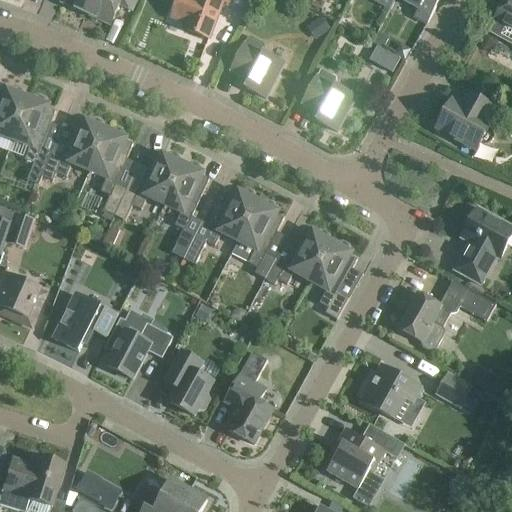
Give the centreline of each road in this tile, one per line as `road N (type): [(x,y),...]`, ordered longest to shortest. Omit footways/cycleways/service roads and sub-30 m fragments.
road 1 (residential): [(357,187),(137,77),(0,24)]
road 2 (residential): [(260,495),(401,244),(404,222),(394,209),(357,187)]
road 3 (residential): [(357,187),(461,0)]
road 4 (residential): [(260,495),(88,398)]
